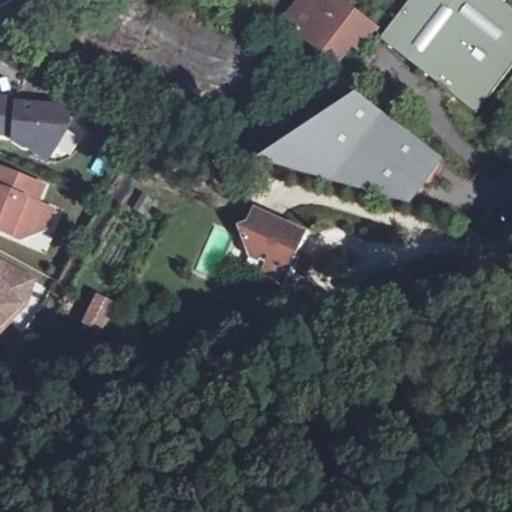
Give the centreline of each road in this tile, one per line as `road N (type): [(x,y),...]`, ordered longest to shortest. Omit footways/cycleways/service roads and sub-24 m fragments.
road 1 (track): [(499,272),(310,320),(208,389),(0,403)]
road 2 (track): [(196,511),(208,389)]
